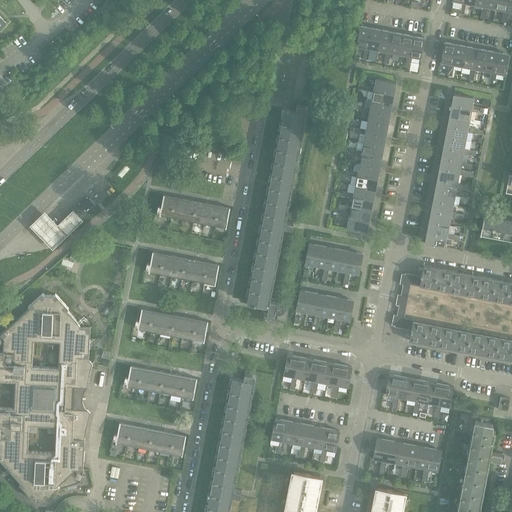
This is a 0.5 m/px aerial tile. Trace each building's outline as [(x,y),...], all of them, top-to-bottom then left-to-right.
[(496,9),(497,0),(486,0),(485,7),(487,7),(496,9)] [(506,11),(508,0),(497,0),(496,9),(504,10),(506,11)] [(367,48),(371,28),(360,26),(356,46),(365,48),(367,48)] [(378,50),(382,30),(371,28),(367,48),(370,48),(378,50)] [(389,52),(392,32),(382,30),(378,50),(386,52),(389,52)] [(399,54),(403,34),(392,32),(389,52),(391,52),(399,54)] [(410,56),(414,36),(403,34),(399,54),(407,56),(410,56)] [(421,58),(425,38),(414,36),(410,56),(412,57),(421,58)] [(452,64),(456,44),(444,42),(441,62),(449,64),(452,64)] [(462,66),(466,46),(456,44),(452,64),(454,65),(462,66)] [(473,68),(477,48),(466,46),(462,66),(470,68),(473,68)] [(484,70),(487,51),(477,48),(473,68),(475,69),(484,70)] [(494,72),(498,53),(487,51),(484,70),(492,72),(494,72)] [(505,74),(509,55),(498,53),(494,72),(496,73),(505,74)] [(377,79),(375,87),(374,90),(394,94),(395,87),(396,82),(377,79)] [(374,90),(374,92),(372,100),(392,104),(394,94),(374,90)] [(473,97),(454,94),(453,99),(453,98),(452,105),(471,109),(472,106),(473,97)] [(372,100),(371,109),(370,111),(390,115),(392,104),(372,100)] [(249,295),(248,302),(250,302),(255,303),(254,304),(255,304),(256,304),(263,305),(266,305),(267,306),(269,306),(268,310),(267,313),(277,315),(279,315),(281,314),(283,313),(284,311),(284,309),(284,308),(284,307),(284,306),(284,305),(283,304),(282,303),(282,302),(281,302),(280,301),(271,300),(271,298),(271,297),(284,230),(285,226),(293,228),(294,223),(285,221),(288,209),(288,208),(290,195),(291,195),(293,183),(293,182),(295,170),(296,169),(298,157),(300,144),(301,144),(303,132),(303,131),(305,119),(306,118),(306,116),(306,113),(308,106),(305,106),(305,105),(302,105),(297,104),(295,111),(286,109),(285,109),(283,116),(282,123),(281,129),(280,135),(279,142),(277,148),(276,154),(275,161),(274,167),(272,173),(271,180),(270,186),(269,193),(267,199),(266,206),(265,212),(264,219),(262,225),(261,231),(260,238),(259,244),(258,250),(256,257),(255,263),(254,270),(253,276),(251,283),(250,289),(249,295)] [(471,109),(452,105),(450,115),(469,119),(471,111),(471,109)] [(370,111),(370,114),(368,122),(388,125),(390,115),(370,111)] [(469,119),(450,115),(448,126),(467,130),(468,127),(469,119)] [(368,122),(367,130),(366,132),(386,136),(388,125),(368,122)] [(472,133),(467,132),(467,130),(448,126),(445,137),(465,140),(471,141),(472,133)] [(366,132),(366,135),(364,143),(384,147),(386,136),(366,132)] [(465,140),(445,137),(443,147),(463,151),(464,148),(465,140)] [(364,143),(363,151),(362,153),(382,157),(384,147),(364,143)] [(463,151),(443,147),(441,158),(461,161),(463,153),(463,151)] [(362,153),(362,156),(360,164),(380,168),(382,157),(362,153)] [(461,161),(441,158),(439,168),(459,172),(460,170),(461,161)] [(360,164),(359,172),(358,175),(378,178),(380,168),(360,164)] [(459,172),(439,168),(437,179),(457,183),(459,175),(459,172)] [(358,175),(358,177),(356,185),(376,189),(378,178),(358,175)] [(457,183),(437,179),(435,189),(455,193),(455,191),(457,183)] [(356,185),(354,193),(354,196),(374,200),(376,189),(356,185)] [(455,193),(435,189),(433,200),(453,204),(454,196),(455,193)] [(175,197),(168,196),(165,195),(164,194),(160,215),(161,215),(171,217),(175,197)] [(354,196),(353,198),(352,207),(372,210),(374,200),(354,196)] [(87,197),(73,210),(72,211),(82,221),(96,207),(87,197)] [(186,199),(175,197),(171,217),(182,219),(186,199)] [(197,201),(189,200),(186,199),(182,219),(193,221),(197,201)] [(453,204),(433,200),(431,211),(451,215),(451,212),(453,204)] [(208,204),(197,201),(193,221),(204,223),(208,204)] [(208,204),(204,223),(215,225),(219,206),(208,204)] [(229,208),(219,206),(215,225),(225,227),(225,228),(226,228),(230,207),(229,207),(229,208)] [(352,207),(350,215),(350,217),(369,221),(372,210),(352,207)] [(30,227),(53,250),(82,221),(72,211),(58,226),(45,212),(30,227)] [(451,215),(431,211),(429,221),(449,225),(450,217),(451,215)] [(496,217),(490,216),(485,215),(484,215),(480,235),(481,236),(481,235),(492,237),(496,217)] [(350,217),(349,220),(348,228),(360,231),(367,233),(369,221),(350,217)] [(507,220),(496,217),(492,237),(503,239),(507,220)] [(511,220),(507,220),(503,239),(511,241),(511,220)] [(449,225),(429,221),(427,232),(447,236),(447,233),(449,225)] [(447,236),(427,232),(425,244),(432,245),(445,247),(446,238),(447,236)] [(316,265),(320,246),(309,244),(305,263),(316,265)] [(327,267),(331,248),(320,246),(316,265),(324,267),(327,267)] [(337,270),(341,250),(331,248),(327,267),(329,268),(337,270)] [(348,272),(352,252),(341,250),(337,270),(346,271),(348,272)] [(164,254),(157,253),(154,252),(153,251),(149,272),(150,272),(160,274),(164,254)] [(363,254),(352,252),(348,272),(350,272),(359,274),(363,254)] [(164,254),(160,274),(171,276),(175,256),(164,254)] [(186,258),(178,257),(175,256),(171,276),(182,278),(186,258)] [(197,260),(186,258),(182,278),(193,280),(197,260)] [(208,262),(200,261),(197,260),(193,280),(204,282),(208,262)] [(218,264),(208,262),(204,282),(215,284),(214,285),(215,285),(219,264),(218,264)] [(424,266),(422,276),(420,285),(434,288),(438,268),(424,266)] [(452,271),(438,268),(434,288),(449,291),(452,271)] [(467,274),(452,271),(449,291),(463,294),(467,274)] [(411,275),(405,274),(402,274),(400,284),(409,286),(411,275)] [(481,277),(467,274),(463,294),(478,297),(481,277)] [(492,299),(496,280),(481,277),(478,297),(492,299)] [(510,282),(496,280),(492,299),(507,302),(510,282)] [(307,312),(311,292),(300,290),(296,310),(307,312)] [(318,314),(322,294),(311,292),(307,312),(316,314),(318,314)] [(0,460),(6,467),(4,469),(6,471),(8,473),(10,471),(15,477),(21,483),(20,485),(27,493),(33,499),(34,498),(44,498),(45,499),(51,494),(60,487),(61,488),(78,483),(79,483),(80,482),(81,481),(82,480),(82,479),(82,478),(83,478),(83,477),(84,469),(85,437),(90,413),(87,410),(75,409),(74,409),(74,406),(74,405),(75,405),(74,405),(75,392),(75,391),(74,391),(74,387),(79,387),(87,388),(92,368),(93,364),(90,361),(89,361),(91,328),(81,327),(84,324),(82,322),(80,320),(78,322),(67,310),(69,308),(56,294),(54,295),(44,295),(43,294),(28,307),(30,308),(18,319),(16,317),(12,321),(13,323),(0,335),(0,334),(0,460)] [(328,316),(332,296),(322,294),(318,314),(320,315),(328,316)] [(398,294),(396,305),(405,307),(408,296),(398,294)] [(339,318),(343,299),(332,296),(328,316),(337,318),(339,318)] [(354,301),(343,299),(339,318),(341,319),(350,320),(354,301)] [(153,311),(146,310),(143,309),(142,308),(138,329),(139,329),(149,331),(153,311)] [(164,313),(153,311),(149,331),(160,333),(164,313)] [(175,315),(164,313),(160,333),(171,335),(175,315)] [(394,314),(392,325),(402,327),(404,316),(394,314)] [(186,317),(175,315),(171,335),(182,337),(186,317)] [(197,319),(189,318),(186,317),(182,337),(193,339),(197,319)] [(207,321),(197,319),(193,339),(204,341),(203,342),(204,342),(208,321),(207,321)] [(413,321),(411,330),(409,340),(423,343),(427,324),(413,321)] [(442,326),(427,324),(423,343),(438,346),(442,326)] [(456,329),(442,326),(438,346),(452,349),(456,329)] [(471,332),(456,329),(452,349),(467,352),(471,332)] [(485,335),(471,332),(467,352),(481,354),(485,335)] [(500,337),(485,335),(481,354),(496,357),(500,337)] [(511,352),(511,339),(500,337),(496,357),(511,360),(511,352)] [(295,376),(298,357),(288,355),(284,374),(292,376),(295,376)] [(305,379),(309,359),(298,357),(295,376),(297,377),(305,379)] [(316,381),(320,361),(309,359),(305,379),(314,380),(316,381)] [(327,383),(330,363),(320,361),(316,381),(318,381),(327,383)] [(337,385),(341,365),(330,363),(327,383),(335,384),(337,385)] [(142,368),(135,366),(132,366),(132,365),(131,365),(127,386),(128,386),(138,388),(142,368)] [(352,367),(341,365),(337,385),(339,385),(348,387),(352,367)] [(153,370),(142,368),(138,388),(149,390),(153,370)] [(164,372),(153,370),(149,390),(160,392),(164,372)] [(175,374),(164,372),(160,392),(171,394),(175,374)] [(229,511),(233,494),(235,495),(241,496),(242,491),(237,490),(234,489),(254,384),(255,382),(256,374),(245,372),(244,379),(240,378),(234,377),(233,377),(232,384),(230,390),(229,397),(228,403),(227,410),(226,416),(224,423),(223,429),(222,435),(221,442),(219,448),(218,454),(217,461),(216,468),(214,474),(213,480),(212,487),(211,493),(209,500),(208,506),(207,511),(229,511)] [(186,376),(175,374),(171,394),(182,396),(186,376)] [(397,396),(401,376),(389,374),(386,394),(394,396),(397,396)] [(196,378),(186,376),(182,396),(193,398),(192,399),(194,399),(198,378),(196,378)] [(407,398),(411,378),(401,376),(397,396),(399,397),(407,398)] [(418,400),(422,380),(411,378),(407,398),(415,400),(418,400)] [(428,402),(432,383),(422,380),(418,400),(420,401),(428,402)] [(439,404),(443,385),(432,383),(428,402),(437,404),(439,404)] [(450,407),(453,395),(454,387),(443,385),(439,404),(442,405),(450,407)] [(501,396),(498,409),(499,409),(508,410),(510,399),(501,397),(501,396)] [(282,440),(286,421),(275,419),(271,438),(280,440),(282,440)] [(293,442),(297,423),(286,421),(282,440),(285,441),(293,442)] [(479,511),(490,457),(491,457),(491,458),(501,460),(502,453),(492,452),(492,453),(491,453),(495,431),(492,431),(493,425),(475,421),(457,511),(479,511)] [(131,425),(124,423),(121,423),(121,422),(120,422),(116,443),(117,443),(127,445),(131,425)] [(304,444),(307,425),(297,423),(293,442),(301,444),(304,444)] [(142,427),(131,425),(127,445),(138,447),(142,427)] [(314,447),(318,427),(307,425),(304,444),(306,445),(314,447)] [(153,429),(146,428),(142,427),(138,447),(149,449),(153,429)] [(325,449),(329,429),(318,427),(314,447),(323,448),(325,449)] [(164,431),(153,429),(149,449),(160,451),(164,431)] [(340,431),(329,429),(325,449),(327,449),(336,451),(340,431)] [(175,433),(164,431),(160,451),(171,453),(175,433)] [(185,435),(175,433),(171,453),(182,455),(181,456),(183,456),(187,435),(185,435)] [(384,460),(388,440),(377,438),(373,458),(382,460),(384,460)] [(395,462),(399,442),(388,440),(384,460),(387,461),(395,462)] [(406,464),(409,444),(399,442),(395,462),(403,464),(406,464)] [(416,466),(420,447),(409,444),(406,464),(408,465),(416,466)] [(427,468),(431,449),(420,447),(416,466),(425,468),(427,468)] [(438,470),(442,451),(431,449),(427,468),(429,469),(438,470)] [(294,472),(286,511),(313,511),(321,477),(294,472)] [(378,488),(373,511),(400,511),(404,493),(378,488)]
